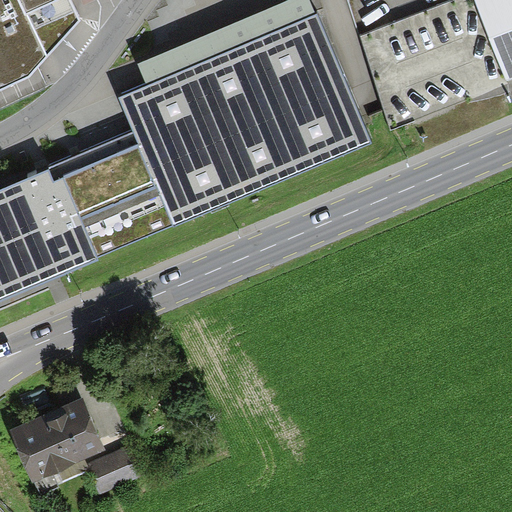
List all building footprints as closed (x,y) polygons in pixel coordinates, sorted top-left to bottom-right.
[(0,0),(0,83),(30,69),(58,36),(81,9),(76,0),(0,0)] [(511,0),(476,0),(507,76),(511,73),(511,0)] [(0,288),(371,132),(316,2),(118,85),(137,132),(54,167),(50,160),(0,180),(0,288)] [(74,404),(4,436),(25,482),(95,450),(74,404)] [(129,446),(84,467),(96,493),(141,472),(129,446)]
